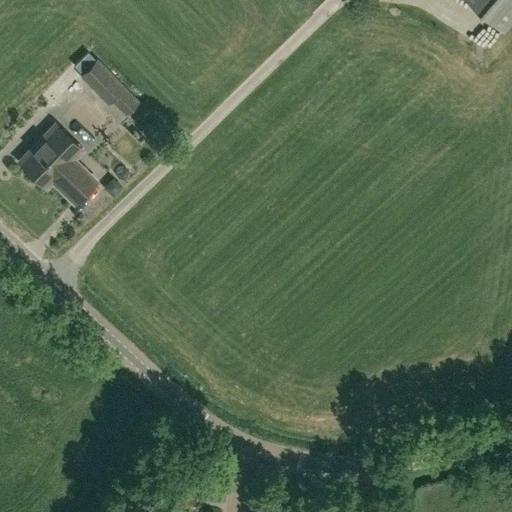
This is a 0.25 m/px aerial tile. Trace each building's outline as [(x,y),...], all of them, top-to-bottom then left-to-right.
[(511,20),(511,0),(469,0),(504,30),(511,20)] [(96,60),(81,74),(92,85),(108,102),(112,98),(123,87),(107,70),(96,60)] [(52,180),(74,201),(95,180),(73,158),(81,149),(55,123),(19,160),(46,186),(52,180)] [(127,158),(116,165),(126,180),(136,173),(127,158)] [(195,496),(192,496),(182,495),(181,510),(194,510),(195,496)]
